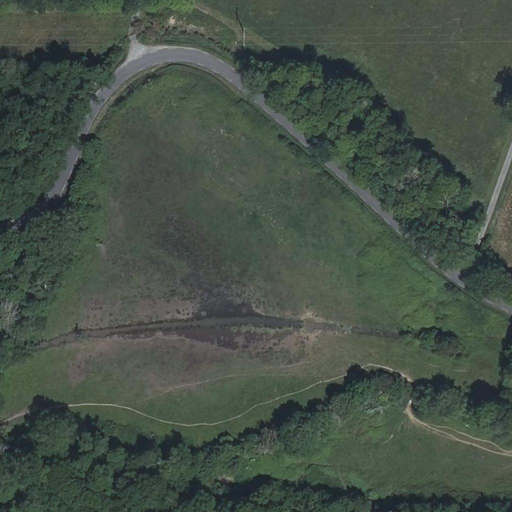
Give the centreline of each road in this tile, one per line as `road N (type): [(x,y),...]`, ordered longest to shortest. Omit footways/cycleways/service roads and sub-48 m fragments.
road 1 (tertiary): [(0,230),(40,215),(92,110),(154,53),(186,53),(224,72),(455,275),(511,305)]
road 2 (unknown): [(511,163),(455,275)]
